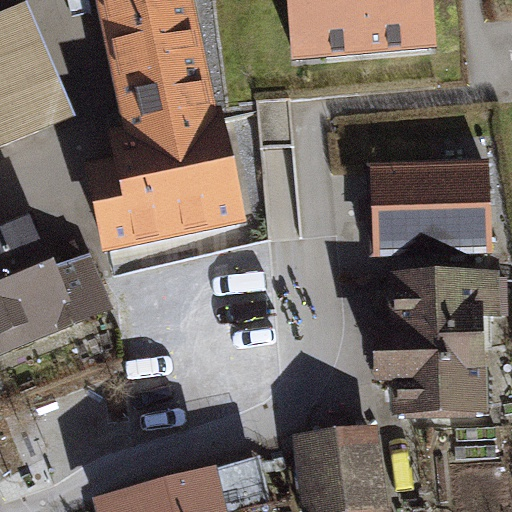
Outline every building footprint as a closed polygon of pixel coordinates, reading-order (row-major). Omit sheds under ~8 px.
[(0,0),(0,152),(78,119),(28,0),(0,0)] [(113,164),(87,169),(103,254),(248,226),(225,109),(215,111),(193,0),(95,0),(121,130),(107,133),(113,164)] [(289,0),(295,63),(437,51),(432,0),(289,0)] [(490,164),(369,168),(372,262),(493,257),(490,164)] [(30,216),(0,228),(0,284),(50,264),(30,216)] [(50,264),(0,284),(0,359),(115,312),(91,256),(53,271),(50,264)] [(499,275),(390,277),(390,331),(374,331),(375,387),(393,386),(393,415),(486,414),(485,302),(499,301),(499,275)] [(386,511),(377,430),(295,440),(303,511),(386,511)] [(257,464),(93,504),(95,511),(267,511),(269,511),(257,464)]
